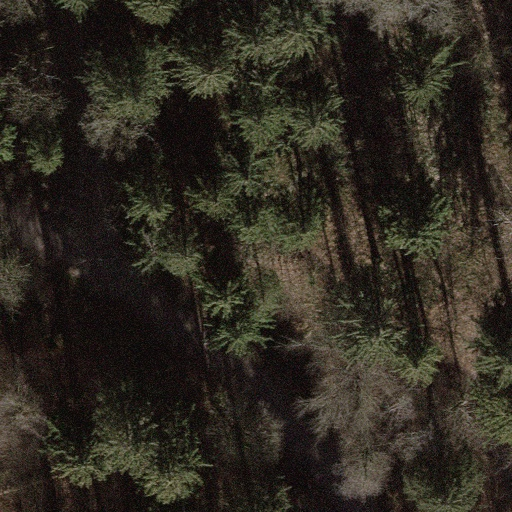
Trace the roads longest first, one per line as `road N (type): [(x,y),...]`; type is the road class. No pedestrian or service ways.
road 1 (track): [(61,0),(99,158),(153,294)]
road 2 (track): [(153,294),(356,511)]
road 3 (track): [(0,205),(153,294)]
